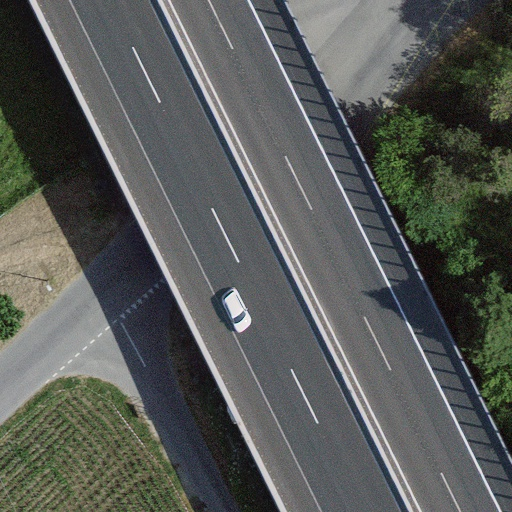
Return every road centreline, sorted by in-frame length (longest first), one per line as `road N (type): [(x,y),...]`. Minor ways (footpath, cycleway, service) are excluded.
road 1 (motorway): [(465,511),(213,0)]
road 2 (motorway): [(104,0),(355,511)]
road 3 (unclassified): [(407,0),(108,296),(0,390)]
